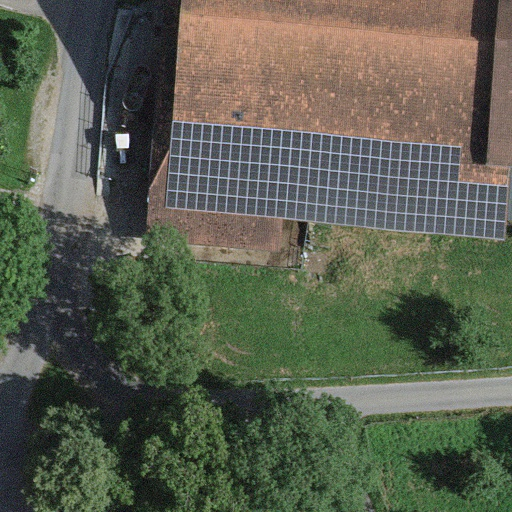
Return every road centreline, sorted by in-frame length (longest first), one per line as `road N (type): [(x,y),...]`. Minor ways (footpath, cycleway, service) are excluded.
road 1 (residential): [(107,0),(51,289),(0,423)]
road 2 (track): [(237,411),(511,402)]
road 3 (track): [(51,289),(81,354),(137,401),(237,411)]
road 4 (track): [(0,459),(237,411)]
